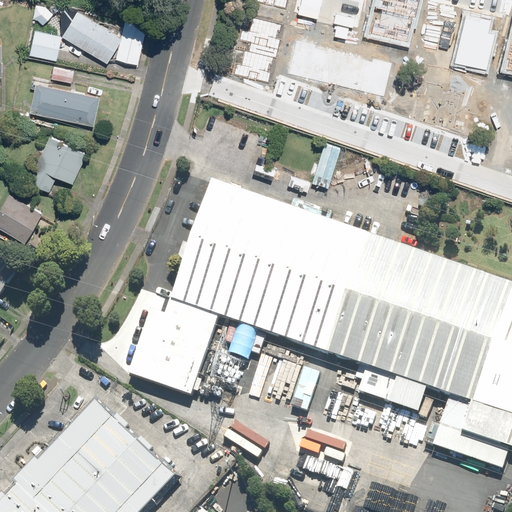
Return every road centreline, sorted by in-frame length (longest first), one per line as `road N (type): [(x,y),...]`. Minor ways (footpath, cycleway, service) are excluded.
road 1 (residential): [(0,391),(35,352),(114,224),(168,66)]
road 2 (residential): [(511,188),(168,66)]
road 3 (unknown): [(199,158),(384,213)]
